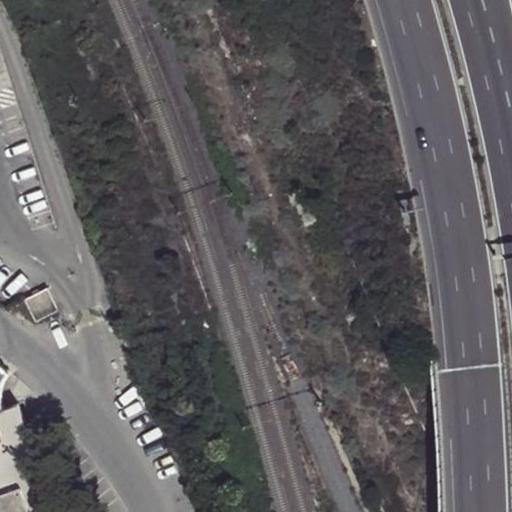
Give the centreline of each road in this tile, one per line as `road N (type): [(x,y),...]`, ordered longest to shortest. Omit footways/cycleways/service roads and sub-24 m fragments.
road 1 (motorway): [(404,0),(452,198),(482,511)]
road 2 (motorway): [(511,153),(479,0)]
